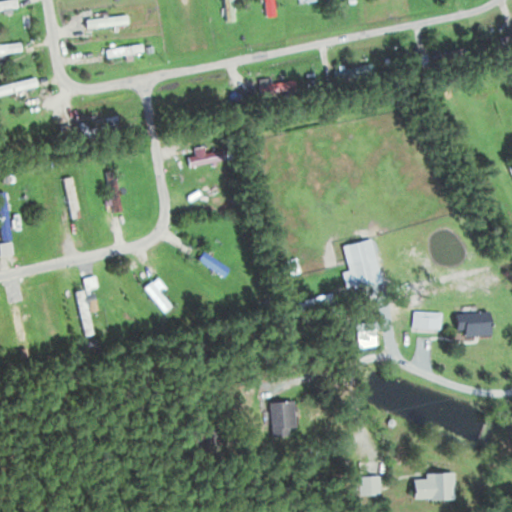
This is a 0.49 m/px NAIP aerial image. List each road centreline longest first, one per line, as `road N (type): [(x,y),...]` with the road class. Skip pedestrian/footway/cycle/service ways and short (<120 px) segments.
road 1 (residential): [(494,0),(101,85),(65,75),(49,0)]
road 2 (residential): [(0,275),(143,242),(162,228),(165,199),(144,77)]
